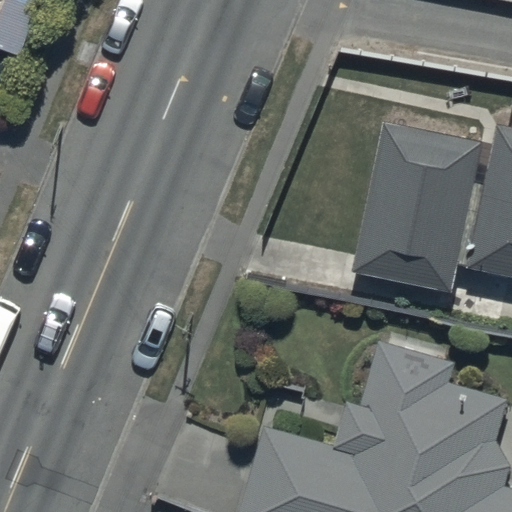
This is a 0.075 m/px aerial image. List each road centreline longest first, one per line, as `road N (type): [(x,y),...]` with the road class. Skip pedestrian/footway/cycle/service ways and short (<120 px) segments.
road 1 (tertiary): [(0,507),(212,0)]
road 2 (residential): [(299,0),(511,36)]
